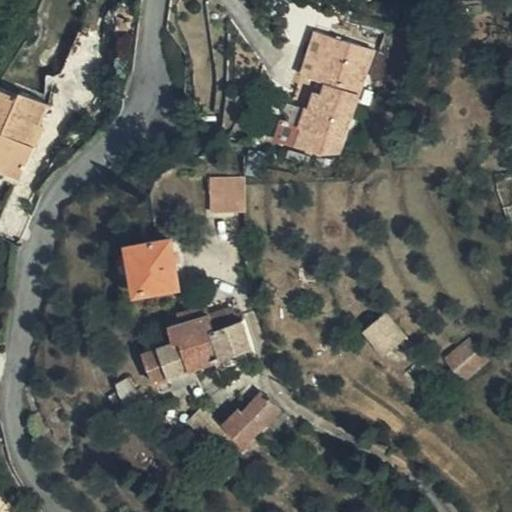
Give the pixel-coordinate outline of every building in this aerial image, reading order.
[(293,75),(308,30),(295,26),(280,70),(293,75)] [(349,43),(308,30),(293,75),(295,76),(274,139),(313,153),(349,43)] [(357,49),(377,55),(379,38),(363,33),(357,49)] [(35,88),(9,76),(0,72),(0,163),(15,135),(6,129),(16,110),(22,113),(35,88)] [(216,203),(216,192),(217,170),(197,168),(203,203),(216,203)] [(196,203),(196,169),(184,170),(184,203),(196,203)] [(142,234),(106,239),(116,284),(156,279),(148,233),(142,234)] [(289,263),(281,264),(282,280),(303,276),(300,260),(289,263)] [(172,335),(181,356),(196,350),(186,325),(201,320),(190,299),(180,303),(182,309),(142,326),(143,336),(148,345),(158,340),(172,335)] [(365,351),(371,360),(390,348),(366,311),(341,329),(357,355),(365,351)] [(226,338),(216,314),(201,320),(186,325),(196,350),(226,338)] [(137,339),(143,357),(162,350),(166,362),(181,356),(172,335),(158,340),(148,345),(143,336),(137,339)] [(446,355),(467,379),(490,359),(469,335),(446,355)] [(117,346),(129,376),(148,369),(143,357),(137,339),(132,341),(117,346)] [(143,357),(148,369),(166,362),(162,350),(143,357)] [(421,366),(437,384),(451,370),(435,354),(421,366)] [(236,385),(202,416),(216,434),(251,403),(236,385)]
